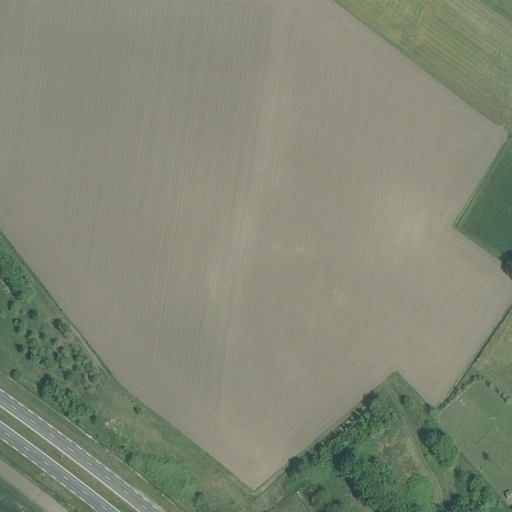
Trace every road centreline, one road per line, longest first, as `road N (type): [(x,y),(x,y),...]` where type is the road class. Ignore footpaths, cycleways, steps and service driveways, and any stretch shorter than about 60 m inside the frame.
road 1 (primary): [(148,511),(0,398)]
road 2 (primary): [(0,430),(108,511)]
